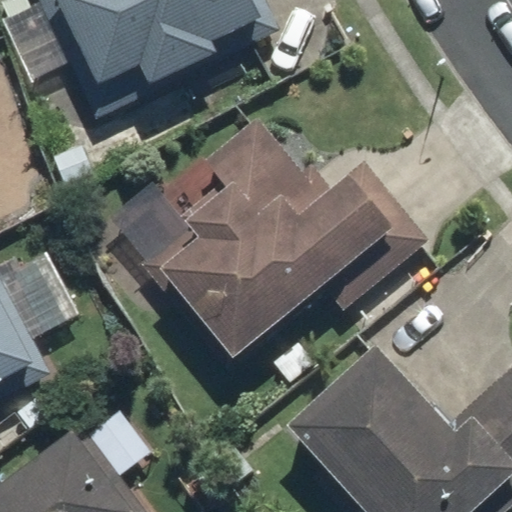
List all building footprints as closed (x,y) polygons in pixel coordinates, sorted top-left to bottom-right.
[(240,0),(20,0),(0,9),(0,22),(32,90),(65,74),(91,129),(263,48),(240,0)] [(212,190),(130,257),(230,379),(327,299),(354,332),(439,261),(359,164),(331,187),(312,165),(294,179),(249,124),(195,169),(212,190)] [(0,445),(4,443),(0,434),(0,408),(58,379),(39,342),(81,320),(48,257),(18,272),(12,261),(0,267),(0,445)] [(509,511),(511,510),(511,372),(439,435),(369,353),(275,433),(342,511),(509,511)] [(0,511),(140,511),(78,429),(0,486),(0,511)]
